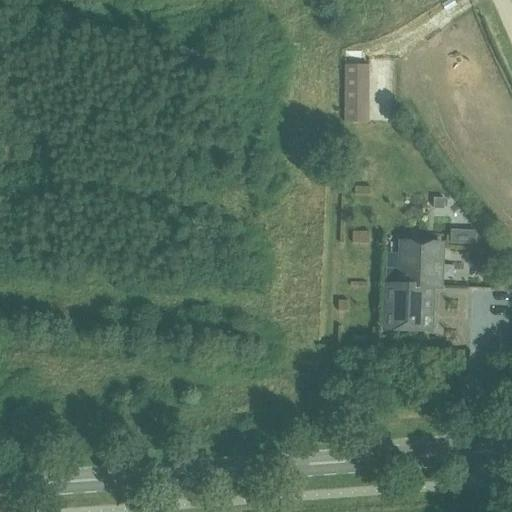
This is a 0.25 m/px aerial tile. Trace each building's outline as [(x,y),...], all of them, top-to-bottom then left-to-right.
[(369,66),(346,66),(346,69),(346,75),(346,121),(369,121),(369,66)] [(435,199),(434,209),(444,209),(445,199),(435,199)] [(477,234),(477,231),(464,231),(463,246),(477,246),(477,245),(477,234)] [(388,286),(386,331),(430,333),(432,289),(440,289),(440,277),(443,277),(444,257),(441,257),(442,245),(403,243),(401,287),(388,286)] [(358,277),(340,279),(342,289),(359,287),(358,277)]
